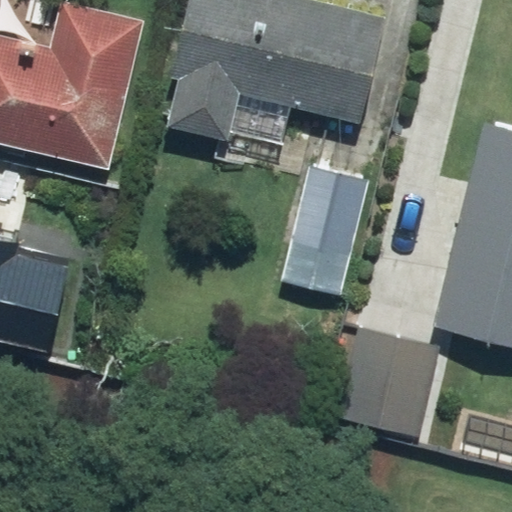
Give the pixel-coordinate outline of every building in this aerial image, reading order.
[(0,38),(0,138),(104,165),(141,19),(66,0),(57,0),(45,50),(0,38)] [(383,1),(380,0),(178,0),(163,75),(174,77),(165,122),(226,134),(226,132),(279,142),(286,109),(359,123),(383,1)] [(511,124),(478,117),(432,320),(511,338),(511,124)] [(370,181),(306,165),(278,279),(342,295),(370,181)] [(69,261),(0,244),(0,341),(46,353),(69,261)] [(439,340),(353,322),(334,414),(420,432),(439,340)]
